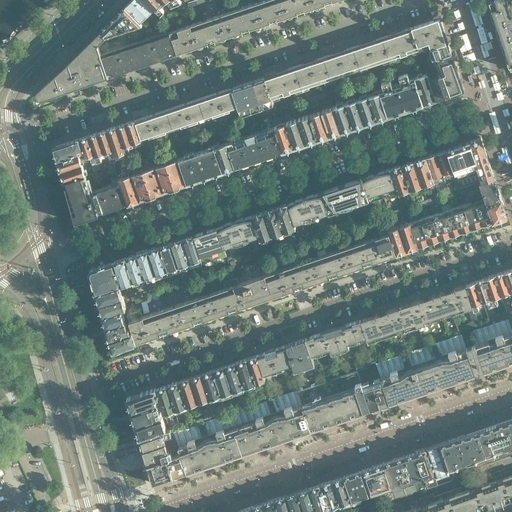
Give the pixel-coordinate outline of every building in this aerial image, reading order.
[(154,8),(146,0),(131,0),(125,6),(140,22),(142,20),(154,8)] [(161,0),(146,0),(154,8),(159,13),(163,9),(158,4),(161,0)] [(209,42),(322,4),(333,0),(257,0),(258,1),(231,10),(229,6),(217,11),(218,15),(169,31),(177,53),(198,46),(198,45),(209,42)] [(511,0),(485,0),(510,72),(511,70),(511,0)] [(140,22),(125,6),(124,7),(117,14),(130,28),(142,24),(140,22)] [(130,28),(117,14),(116,14),(116,15),(110,21),(109,20),(108,21),(109,21),(119,32),(130,28)] [(446,35),(441,19),(440,19),(439,17),(420,23),(411,27),(416,43),(444,33),(445,35),(446,35)] [(119,32),(109,21),(108,22),(109,22),(100,30),(105,36),(105,37),(119,32)] [(418,48),(416,43),(411,27),(382,36),(389,58),(418,48)] [(108,76),(100,53),(98,44),(105,37),(105,36),(100,30),(86,44),(94,68),(84,72),(88,83),(108,76)] [(177,53),(169,31),(169,30),(135,42),(142,64),(143,64),(144,64),(145,64),(146,64),(146,63),(147,63),(147,62),(157,59),(158,60),(159,59),(160,59),(161,59),(162,58),(162,57),(171,54),(171,55),(172,55),(173,55),(174,55),(175,54),(176,53),(177,53)] [(447,42),(445,35),(444,33),(416,43),(418,48),(419,51),(428,48),(431,56),(426,58),(426,60),(451,52),(447,42)] [(389,58),(382,36),(353,46),(360,68),(389,58)] [(142,64),(135,42),(100,53),(108,76),(109,76),(110,76),(111,76),(112,75),(113,74),(114,74),(113,74),(123,71),(124,71),(125,71),(126,70),(127,70),(128,69),(138,66),(139,66),(140,66),(141,66),(141,65),(142,65),(142,64)] [(94,68),(86,44),(65,64),(62,67),(66,78),(75,75),(79,86),(88,83),(84,72),(94,68)] [(360,68),(353,46),(323,56),(331,78),(360,68)] [(457,71),(451,55),(450,53),(451,52),(426,60),(423,62),(426,72),(429,81),(457,71)] [(331,78),(323,56),(295,66),(302,87),(331,78)] [(302,87),(295,66),(264,76),(271,98),(302,87)] [(423,103),(414,77),(410,66),(401,69),(403,74),(414,106),(423,103)] [(79,86),(75,75),(66,78),(62,67),(38,90),(37,91),(37,92),(38,95),(38,97),(39,97),(39,98),(40,98),(42,98),(60,92),(79,86)] [(396,113),(386,81),(382,71),(373,74),(377,86),(387,115),(387,116),(396,113)] [(464,90),(457,71),(429,81),(436,99),(450,93),(450,95),(464,90)] [(436,99),(429,81),(426,72),(414,77),(423,103),(436,99)] [(414,106),(403,74),(399,75),(402,83),(397,84),(405,110),(414,106)] [(275,109),(271,98),(264,76),(231,87),(238,107),(242,120),(275,109)] [(405,110),(397,84),(392,86),(390,80),(386,81),(396,113),(405,110)] [(387,115),(377,86),(373,88),(374,92),(368,95),(376,119),(383,117),(387,115)] [(238,107),(231,87),(210,94),(199,98),(205,118),(218,114),(220,119),(228,117),(226,111),(238,107)] [(376,119),(368,95),(356,99),(364,123),(368,122),(372,121),(372,120),(376,119)] [(205,118),(199,98),(187,101),(187,102),(178,105),(177,105),(167,108),(173,129),(186,124),(187,130),(195,128),(193,122),(205,118)] [(364,123),(356,99),(344,102),(352,127),(356,126),(360,125),(360,124),(364,123)] [(352,127),(344,102),(332,106),(341,131),(344,130),(347,129),(352,127)] [(341,131),(332,106),(320,110),(329,135),(333,134),(337,133),(336,132),(341,131)] [(173,129),(167,108),(134,119),(141,139),(153,135),(155,141),(163,139),(161,133),(173,129)] [(329,135),(320,110),(308,114),(317,139),(324,136),(324,137),(329,135)] [(317,139),(308,114),(297,118),(305,143),(310,142),(309,141),(317,139)] [(305,143),(297,118),(285,122),(293,147),(301,144),(301,145),(305,143)] [(141,139),(134,119),(125,122),(132,142),(141,139)] [(132,142),(125,122),(117,125),(126,151),(129,150),(127,144),(132,142)] [(293,147),(285,122),(273,126),(281,151),(282,151),(286,149),(293,147)] [(126,151),(117,125),(106,129),(115,155),(117,162),(126,159),(128,159),(126,151)] [(281,151),(273,126),(273,125),(226,141),(234,167),(241,164),(241,165),(243,164),(251,161),(264,156),(265,157),(275,153),(274,153),(281,151)] [(234,167),(226,141),(221,127),(209,131),(214,146),(223,171),(224,171),(224,170),(234,167)] [(115,155),(106,129),(97,132),(104,152),(109,150),(111,156),(115,155)] [(104,152),(97,132),(89,135),(97,161),(102,159),(100,153),(104,152)] [(97,161),(89,135),(78,138),(83,151),(90,172),(100,168),(97,161)] [(494,177),(484,147),(480,137),(470,141),(478,166),(476,167),(481,180),(481,181),(494,177)] [(82,163),(78,153),(83,151),(78,138),(55,146),(54,149),(54,150),(53,150),(54,151),(55,153),(54,153),(55,154),(56,156),(55,156),(55,157),(56,157),(57,160),(58,164),(60,170),(82,163)] [(478,166),(470,141),(467,141),(446,149),(459,185),(460,188),(481,180),(476,167),(478,166)] [(223,171),(214,146),(202,151),(210,175),(221,171),(221,172),(223,171)] [(459,185),(446,149),(436,152),(444,177),(453,174),(455,179),(454,179),(456,186),(459,185)] [(151,156),(149,151),(138,154),(140,160),(151,156)] [(210,175),(202,151),(178,159),(186,183),(196,180),(197,180),(199,180),(199,179),(210,175)] [(444,177),(436,152),(425,156),(433,181),(442,178),(443,182),(445,181),(444,177)] [(437,191),(433,181),(425,156),(413,160),(422,186),(429,184),(432,193),(437,191)] [(186,183),(178,159),(178,158),(166,162),(175,187),(186,183)] [(139,199),(131,173),(126,159),(117,162),(113,164),(120,184),(127,203),(139,199)] [(422,186),(413,160),(401,164),(410,190),(422,186)] [(175,187),(166,162),(154,166),(163,191),(175,187)] [(85,173),(83,169),(82,163),(60,170),(63,181),(85,173)] [(410,190),(401,164),(390,168),(397,190),(398,194),(410,190)] [(163,191),(154,166),(143,169),(151,195),(163,191)] [(397,190),(390,168),(377,172),(378,173),(373,174),(373,173),(361,177),(368,199),(397,190)] [(151,195),(143,169),(131,173),(139,199),(151,195)] [(127,203),(120,184),(93,194),(86,173),(85,173),(63,181),(63,182),(64,182),(75,221),(98,214),(97,211),(103,209),(103,211),(126,204),(126,203),(127,203)] [(368,199),(361,177),(321,191),(329,213),(369,200),(368,199)] [(501,198),(498,187),(494,177),(481,181),(479,182),(485,199),(486,203),(501,198)] [(482,225),(474,202),(469,187),(458,191),(471,229),(482,225)] [(330,217),(329,213),(321,191),(287,203),(295,227),(295,228),(330,217)] [(471,229),(458,191),(448,194),(461,232),(471,229)] [(461,232),(448,194),(437,198),(439,203),(450,236),(461,232)] [(415,205),(412,196),(400,200),(403,209),(405,209),(406,208),(415,205)] [(507,215),(501,198),(486,203),(493,221),(506,217),(507,215)] [(493,221),(486,203),(485,199),(474,202),(482,225),(493,221)] [(295,227),(287,203),(286,203),(283,204),(271,208),(267,209),(264,210),(263,210),(271,235),(295,227)] [(450,236),(439,203),(428,207),(439,239),(450,236)] [(418,212),(417,210),(415,205),(406,208),(408,215),(418,212)] [(439,239),(428,207),(417,210),(418,212),(419,216),(426,236),(428,243),(439,239)] [(271,235),(263,210),(262,211),(259,212),(251,214),(260,239),(271,235)] [(260,239),(251,214),(216,226),(224,251),(260,239)] [(426,236),(419,216),(418,217),(418,219),(409,222),(417,246),(417,247),(428,243),(426,236)] [(417,246),(409,222),(398,226),(407,250),(417,246)] [(396,254),(387,229),(386,226),(372,231),(374,237),(307,260),(305,254),(269,266),(271,272),(239,283),(237,277),(223,282),(225,287),(183,302),(142,316),(140,310),(127,314),(129,320),(132,331),(136,342),(396,254)] [(224,251),(216,226),(193,234),(201,258),(224,251)] [(407,250),(398,226),(387,229),(396,254),(407,250)] [(201,258),(193,234),(182,238),(190,261),(194,274),(198,273),(196,268),(200,267),(201,271),(205,270),(201,258)] [(190,261),(182,238),(182,237),(170,241),(170,242),(178,265),(190,261)] [(178,265),(170,242),(159,245),(167,269),(178,265)] [(289,248),(287,244),(275,248),(277,252),(289,248)] [(167,269),(159,245),(148,249),(156,273),(167,269)] [(156,273),(148,249),(136,253),(144,276),(156,273)] [(144,276),(136,253),(125,257),(133,280),(144,276)] [(133,280),(125,257),(124,257),(121,258),(113,260),(120,281),(121,284),(133,280)] [(120,281),(113,260),(109,262),(105,263),(100,265),(99,265),(93,267),(92,268),(91,268),(90,268),(90,269),(89,270),(89,271),(89,272),(84,273),(84,274),(90,293),(96,292),(118,284),(118,282),(120,281)] [(511,267),(503,271),(509,291),(511,289),(511,267)] [(509,291),(503,271),(494,274),(500,294),(509,291)] [(500,294),(494,274),(484,277),(493,302),(496,301),(497,301),(495,295),(500,294)] [(493,302),(484,277),(474,281),(481,300),(487,298),(489,304),(493,302)] [(481,300),(474,281),(465,284),(473,306),(473,309),(479,307),(477,302),(481,300)] [(122,296),(118,284),(96,292),(99,303),(122,296)] [(473,306),(465,284),(437,293),(445,315),(473,306)] [(445,315),(437,293),(410,302),(417,324),(445,315)] [(126,308),(122,296),(99,303),(103,315),(121,310),(126,308)] [(511,305),(511,296),(502,299),(505,308),(509,307),(511,305)] [(417,325),(417,324),(410,302),(397,307),(405,329),(416,326),(417,325)] [(405,329),(397,307),(360,319),(365,336),(367,342),(369,342),(369,341),(405,329)] [(124,320),(121,310),(103,315),(106,326),(106,327),(124,320)] [(511,360),(511,328),(509,318),(471,331),(484,370),(511,360)] [(347,342),(365,336),(360,319),(305,338),(311,354),(329,348),(330,352),(348,345),(347,342)] [(130,331),(129,327),(127,327),(124,320),(106,327),(108,333),(105,334),(107,339),(130,331)] [(484,370),(471,331),(470,326),(460,329),(461,334),(474,373),(484,370)] [(136,342),(132,331),(130,331),(107,339),(108,344),(111,344),(113,350),(122,347),(136,342)] [(474,373),(461,334),(376,363),(389,402),(474,373)] [(314,362),(311,354),(305,338),(284,345),(291,363),(298,385),(306,382),(301,367),(314,362)] [(291,363),(284,345),(256,354),(262,373),(291,363)] [(264,379),(262,373),(256,354),(247,357),(255,382),(264,379)] [(255,382),(247,357),(235,361),(243,386),(255,382)] [(389,402),(376,363),(375,360),(356,367),(357,370),(370,408),(389,402)] [(245,392),(243,386),(235,361),(224,365),(232,390),(233,392),(237,405),(248,401),(245,392)] [(232,390),(224,365),(212,369),(213,369),(221,394),(232,390)] [(221,394),(213,369),(209,370),(205,371),(201,373),(209,397),(221,394)] [(186,471),(370,408),(357,370),(174,432),(176,438),(175,439),(186,471)] [(209,397),(201,373),(189,376),(198,401),(209,397)] [(198,401),(189,376),(178,380),(186,405),(198,401)] [(186,405),(178,380),(167,384),(175,409),(183,406),(186,405)] [(175,409),(167,384),(155,388),(159,397),(164,413),(175,409)] [(158,403),(156,398),(159,397),(155,388),(127,397),(127,398),(131,412),(158,403)] [(259,397),(256,388),(245,392),(248,401),(259,397)] [(162,416),(158,403),(131,412),(135,425),(162,416)] [(166,428),(162,416),(135,425),(139,438),(166,429),(166,428)] [(511,417),(467,433),(476,459),(478,466),(511,454),(511,417)] [(176,438),(174,432),(172,426),(166,428),(166,429),(139,438),(142,450),(175,439),(176,438)] [(476,459),(467,433),(458,437),(467,462),(476,459)] [(467,462),(458,437),(448,440),(457,466),(467,462)] [(186,471),(175,439),(142,450),(152,483),(186,471)] [(457,466),(448,440),(439,443),(448,469),(457,466)] [(448,469),(439,443),(425,447),(434,472),(436,478),(449,474),(448,469)] [(434,472),(425,447),(415,451),(423,475),(434,472)] [(423,475),(415,451),(404,455),(413,479),(423,475)] [(473,511),(511,498),(511,454),(478,466),(477,466),(478,469),(476,470),(478,477),(480,484),(462,490),(469,511),(473,511)] [(418,492),(413,479),(404,455),(393,458),(402,483),(407,495),(418,492)] [(402,483),(393,458),(383,462),(392,486),(402,483)] [(392,486),(383,462),(372,466),(384,498),(395,495),(392,486)] [(384,498),(372,466),(361,469),(373,502),(384,498)] [(374,503),(373,502),(361,469),(342,475),(351,500),(354,510),(374,503)] [(351,500),(342,475),(331,479),(339,504),(351,500)] [(342,511),(339,504),(331,479),(320,483),(328,508),(329,511),(342,511)] [(328,508),(320,483),(308,487),(317,511),(328,508)] [(469,511),(462,490),(460,486),(434,495),(439,511),(469,511)] [(314,511),(317,511),(308,487),(297,490),(305,511),(314,511)] [(305,511),(297,490),(285,495),(291,511),(305,511)] [(439,511),(434,495),(433,492),(419,497),(421,505),(408,510),(409,511),(439,511)] [(291,511),(285,495),(251,506),(253,511),(291,511)]
